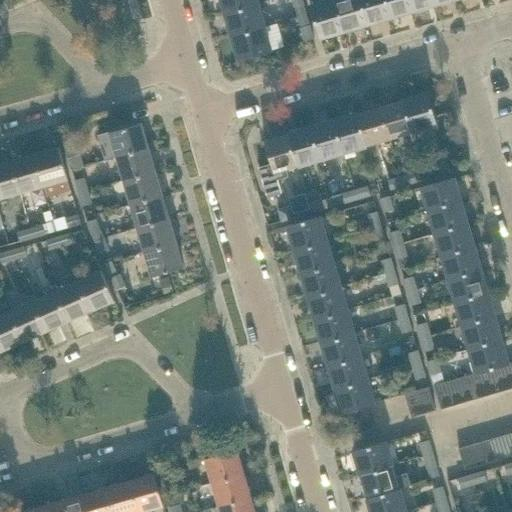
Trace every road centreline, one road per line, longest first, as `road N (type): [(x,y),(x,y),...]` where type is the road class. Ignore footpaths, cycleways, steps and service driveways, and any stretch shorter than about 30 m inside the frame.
road 1 (residential): [(286,380),(212,117)]
road 2 (residential): [(212,117),(460,39)]
road 3 (residential): [(193,411),(126,341),(0,385)]
road 4 (residential): [(193,411),(6,467),(0,448)]
road 5 (residential): [(511,205),(460,39)]
road 6 (residential): [(325,511),(286,380)]
road 7 (residential): [(117,83),(19,22),(0,29)]
road 8 (residential): [(117,83),(0,122)]
